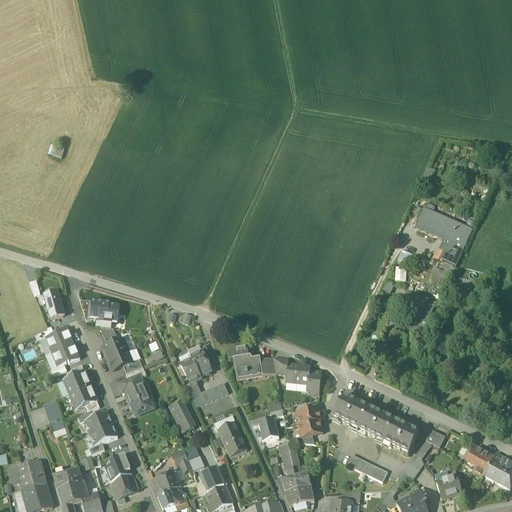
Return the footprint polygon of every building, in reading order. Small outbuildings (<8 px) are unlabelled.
[(471,233),(424,212),(416,231),(447,245),(448,241),(442,238),(445,233),(467,243),(471,233)] [(467,243),(445,233),(442,238),(448,241),(447,245),(446,246),(462,253),(467,243)] [(446,246),(441,257),(429,284),(446,292),(463,254),(462,253),(446,246)] [(475,295),(476,281),(455,281),(455,295),(475,295)] [(36,284),(29,286),(35,300),(41,299),(36,284)] [(50,323),(65,319),(58,294),(43,298),(50,323)] [(417,324),(410,340),(420,345),(431,321),(429,320),(435,307),(416,298),(414,299),(406,295),(403,300),(406,301),(402,308),(409,311),(404,315),(404,320),(414,323),(417,324)] [(99,322),(98,324),(112,325),(118,325),(119,308),(110,307),(110,305),(91,303),(90,321),(96,322),(99,322)] [(96,322),(95,329),(111,331),(112,325),(98,324),(99,322),(96,322)] [(51,330),(47,332),(48,333),(38,338),(40,343),(45,341),(54,337),(51,330)] [(67,331),(56,336),(54,337),(45,341),(51,356),(73,347),(73,346),(72,346),(71,343),(69,340),(70,340),(67,331)] [(113,332),(100,331),(107,348),(118,343),(113,332)] [(107,348),(103,350),(108,362),(128,353),(123,342),(118,343),(107,348)] [(157,344),(150,347),(153,353),(159,351),(157,344)] [(73,347),(51,356),(57,371),(64,368),(69,366),(69,367),(80,362),(76,353),(75,354),(74,351),(73,347),(74,347),(73,347)] [(210,358),(205,348),(200,351),(202,355),(205,361),(211,359),(210,358)] [(247,351),(227,355),(229,366),(233,365),(236,380),(253,376),(254,380),(262,378),(263,378),(260,364),(260,362),(252,364),(252,363),(251,362),(250,361),(249,361),(247,351)] [(128,353),(108,362),(113,374),(123,370),(133,365),(128,353)] [(202,355),(190,360),(191,362),(192,362),(200,380),(200,379),(211,374),(205,361),(202,355)] [(139,362),(133,365),(123,370),(126,377),(142,370),(139,362)] [(191,362),(180,368),(190,387),(201,382),(200,379),(200,380),(192,362),(191,362)] [(273,362),(260,364),(263,378),(262,378),(262,381),(276,378),(273,362)] [(288,363),(273,362),(276,378),(287,379),(288,368),(288,363)] [(57,371),(51,373),(54,380),(67,374),(64,368),(57,371)] [(82,368),(70,373),(73,379),(74,379),(84,375),(82,368)] [(304,370),(288,368),(287,379),(286,386),(307,388),(307,394),(311,400),(319,398),(322,376),(310,375),(310,374),(304,373),(304,370)] [(142,370),(126,377),(128,382),(140,377),(141,379),(146,377),(142,370)] [(84,375),(74,379),(73,379),(64,383),(70,398),(91,389),(90,385),(89,385),(84,375)] [(128,382),(118,386),(122,397),(125,396),(132,414),(152,406),(141,379),(140,377),(128,382)] [(223,386),(208,393),(212,403),(228,397),(223,386)] [(91,389),(70,398),(76,412),(85,409),(87,408),(96,404),(92,393),(93,393),(91,389)] [(198,390),(187,395),(190,401),(192,400),(201,396),(198,390)] [(208,393),(192,400),(196,410),(212,403),(208,393)] [(189,408),(184,398),(178,401),(181,406),(184,411),(189,408)] [(369,412),(343,399),(332,420),(358,433),(369,412)] [(62,422),(55,404),(43,408),(50,426),(62,422)] [(96,404),(87,408),(85,409),(88,415),(90,414),(99,410),(97,404),(96,404)] [(280,405),(268,408),(270,416),(282,413),(280,405)] [(184,411),(181,406),(171,411),(182,433),(187,430),(188,433),(194,431),(184,411)] [(307,407),(295,410),(296,415),(308,413),(307,407)] [(308,413),(296,415),(299,428),(320,424),(322,423),(319,414),(317,412),(312,414),(312,412),(308,413)] [(394,424),(369,412),(358,433),(383,445),(394,424)] [(282,413),(270,416),(271,422),(284,418),(282,413)] [(88,415),(77,420),(80,426),(85,424),(93,420),(90,414),(88,415)] [(93,420),(85,424),(90,437),(112,427),(107,415),(93,420)] [(263,445),(279,441),(274,421),(258,425),(263,445)] [(62,422),(50,426),(53,435),(65,431),(62,422)] [(299,428),(298,429),(301,442),(312,439),(316,438),(316,436),(320,435),(322,433),(320,424),(299,428)] [(419,436),(394,424),(383,445),(408,458),(419,436)] [(234,426),(219,433),(223,442),(238,435),(234,426)] [(112,427),(90,437),(95,450),(102,447),(117,440),(112,427)] [(433,434),(425,444),(431,447),(440,451),(445,440),(433,434)] [(238,435),(223,442),(231,461),(247,454),(238,435)] [(312,439),(301,442),(302,447),(315,448),(312,439)] [(293,442),(288,443),(290,455),(296,454),(293,442)] [(288,443),(277,445),(280,457),(283,457),(290,455),(288,443)] [(425,444),(418,453),(425,457),(431,447),(425,444)] [(102,447),(95,450),(89,452),(91,458),(104,453),(102,447)] [(195,447),(183,452),(188,463),(199,458),(195,447)] [(494,461),(475,450),(466,465),(476,470),(473,475),(482,481),(484,478),(490,468),(494,461)] [(183,452),(172,457),(177,468),(180,466),(188,463),(183,452)] [(296,454),(290,455),(294,479),(301,477),(296,454)] [(290,455),(283,457),(286,470),(288,472),(289,476),(292,479),(294,479),(290,455)] [(511,465),(496,456),(494,461),(490,468),(497,472),(496,474),(511,483),(511,465)] [(199,458),(188,463),(191,471),(192,474),(204,469),(199,458)] [(415,458),(402,476),(406,479),(412,484),(423,468),(420,462),(415,458)] [(387,476),(351,459),(347,468),(382,486),(387,476)] [(121,467),(112,470),(111,468),(105,470),(111,486),(132,478),(132,477),(126,462),(120,465),(121,467)] [(188,463),(180,466),(184,474),(191,471),(188,463)] [(40,466),(17,471),(18,474),(15,474),(17,481),(19,480),(22,492),(46,487),(40,466)] [(103,475),(101,467),(94,470),(97,477),(103,475)] [(497,472),(490,468),(484,478),(509,493),(511,488),(511,487),(511,483),(496,474),(497,472)] [(201,477),(208,496),(224,489),(217,471),(201,477)] [(79,472),(65,476),(68,490),(83,486),(79,472)] [(174,474),(153,483),(159,499),(170,494),(181,490),(174,474)] [(65,476),(53,479),(57,493),(68,490),(65,476)] [(301,477),(294,479),(298,492),(310,489),(307,476),(301,477)] [(402,476),(390,494),(392,500),(397,493),(397,492),(406,479),(402,476)] [(132,478),(111,486),(116,502),(123,499),(138,493),(132,477),(132,478)] [(292,479),(283,482),(286,495),(298,492),(294,479),(292,479)] [(456,479),(436,485),(441,502),(461,496),(456,479)] [(68,490),(57,493),(62,510),(71,508),(81,505),(82,505),(81,502),(85,501),(87,499),(88,498),(85,485),(68,490)] [(46,487),(22,492),(26,511),(43,511),(52,510),(46,487)] [(208,496),(205,497),(211,511),(218,511),(233,506),(225,488),(224,489),(208,496)] [(298,492),(286,495),(290,509),(305,506),(314,504),(310,489),(298,492)] [(181,490),(170,494),(175,507),(185,504),(181,490)] [(103,494),(98,495),(101,506),(106,504),(103,494)] [(170,494),(159,499),(158,499),(162,511),(163,511),(175,507),(170,494)] [(361,494),(342,495),(342,503),(353,504),(353,505),(360,505),(361,494)] [(389,494),(380,507),(385,510),(388,511),(389,511),(396,508),(397,508),(392,500),(390,494),(389,494)] [(420,494),(409,500),(410,502),(397,508),(396,508),(397,511),(426,511),(425,510),(427,509),(426,507),(420,494)] [(98,495),(88,498),(87,499),(85,501),(81,502),(82,505),(81,505),(83,511),(102,511),(101,506),(98,495)] [(342,503),(331,502),(330,509),(326,509),(325,511),(351,511),(353,505),(353,504),(342,503)]
